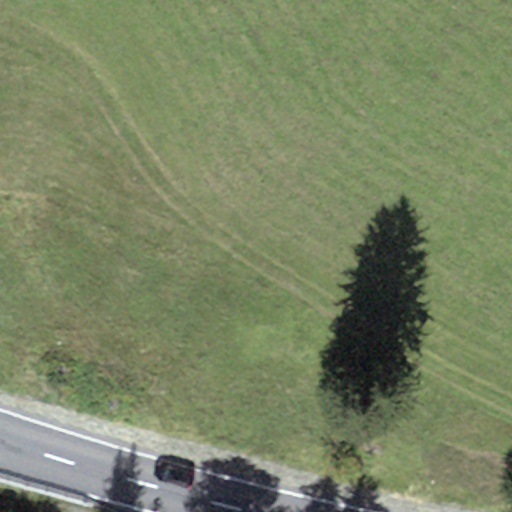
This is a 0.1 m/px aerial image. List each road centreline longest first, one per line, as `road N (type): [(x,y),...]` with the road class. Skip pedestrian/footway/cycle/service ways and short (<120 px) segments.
road 1 (track): [(0,29),(72,59),(164,184),(237,245),(511,405)]
road 2 (primary): [(263,511),(0,439)]
